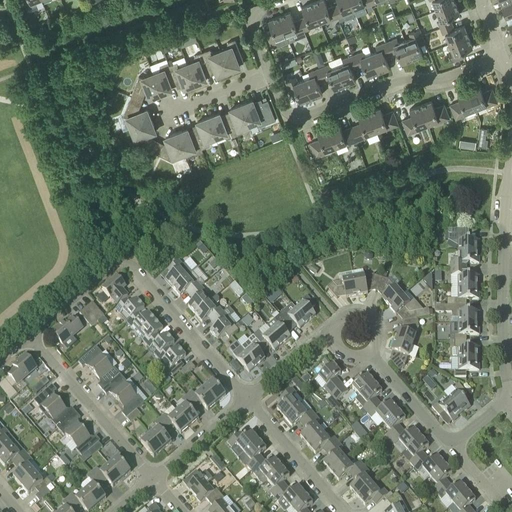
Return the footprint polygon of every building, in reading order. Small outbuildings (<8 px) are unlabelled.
[(22,0),(26,10),(37,5),(35,1),(38,0),(22,0)] [(332,21),(338,18),(333,6),(327,9),(323,0),(320,0),(312,3),(320,22),(331,18),(332,21)] [(337,0),(339,4),(333,6),(338,18),(344,16),(343,13),(353,9),(349,0),(337,0)] [(371,5),(369,0),(349,0),(353,9),(364,5),(365,8),(371,5)] [(429,0),(429,1),(432,0),(436,11),(455,3),(453,0),(429,0)] [(305,17),(300,20),(304,31),(310,29),(309,26),(320,22),(312,3),(302,7),(305,17)] [(440,28),(452,24),(450,18),(459,14),(455,3),(436,11),(440,21),(438,22),(440,28)] [(511,17),(511,3),(511,4),(501,7),(506,20),(511,17)] [(384,20),(396,18),(394,10),(382,13),(384,20)] [(290,12),(279,16),(286,35),(297,31),(298,34),(304,31),(300,20),(294,22),(290,12)] [(276,39),(286,35),(279,16),(268,21),(272,30),(266,33),(271,44),(277,42),(276,39)] [(454,30),(452,24),(440,28),(443,35),(445,34),(449,44),(468,37),(464,26),(454,30)] [(404,40),(412,60),(423,55),(418,44),(424,42),(419,30),(409,34),(411,38),(404,40)] [(354,34),(345,38),(348,44),(357,41),(354,34)] [(468,37),(449,44),(453,55),(451,56),(453,62),(465,57),(463,51),(473,48),(468,37)] [(386,43),(391,55),(396,53),(401,64),(412,60),(404,40),(398,43),(396,39),(386,43)] [(237,62),(243,60),(235,40),(227,43),(227,49),(220,51),(228,72),(234,70),(234,69),(239,67),(237,62)] [(385,57),(391,55),(386,43),(375,47),(377,51),(371,53),(378,73),(389,68),(385,57)] [(312,51),(314,57),(321,54),(318,48),(312,51)] [(228,72),(220,51),(214,54),(210,50),(202,53),(210,73),(215,71),(217,75),(222,73),(223,74),(228,72)] [(352,56),(357,68),(363,66),(367,77),(378,73),(371,53),(365,56),(363,52),(352,56)] [(210,73),(202,53),(194,56),(194,62),(187,64),(195,85),(201,83),(201,82),(206,80),(204,75),(210,73)] [(344,64),(337,67),(345,86),(356,81),(351,70),(357,68),(352,56),(342,60),(344,64)] [(159,72),(153,74),(161,95),(167,93),(167,92),(172,90),(170,85),(175,83),(169,65),(168,62),(160,66),(159,72)] [(195,85),(187,64),(181,67),(177,62),(169,65),(175,83),(176,86),(182,84),(184,88),(189,86),(189,87),(195,85)] [(319,69),(324,81),(329,79),(334,90),(345,86),(337,67),(331,69),(329,65),(319,69)] [(304,80),(310,96),(311,99),(322,94),(318,83),(324,81),(319,69),(308,73),(310,77),(304,80)] [(155,97),(161,95),(153,74),(142,78),(139,77),(133,90),(142,94),(144,89),(146,88),(150,98),(155,96),(155,97)] [(311,99),(310,96),(304,80),(298,82),(296,78),(289,80),(285,82),(290,94),(296,92),(300,103),(311,99)] [(468,90),(471,96),(476,109),(486,105),(487,107),(497,103),(492,89),(482,93),(479,86),(468,90)] [(476,109),(471,96),(468,90),(457,94),(461,104),(457,105),(456,103),(450,105),(455,120),(466,115),(465,113),(476,109)] [(241,104),(249,125),(255,122),(260,127),(267,123),(260,103),(254,105),(252,101),(247,103),(247,102),(241,104)] [(439,123),(450,119),(444,105),(438,107),(439,110),(435,111),(431,101),(420,106),(428,125),(438,121),(439,123)] [(147,110),(136,114),(135,111),(137,106),(128,103),(123,117),(127,118),(131,128),(152,120),(149,114),(148,115),(147,110)] [(242,127),(249,125),(241,104),(235,106),(235,107),(230,109),(232,114),(226,116),(234,136),(242,133),(242,127)] [(417,129),(428,125),(420,106),(409,110),(413,120),(410,121),(408,118),(402,121),(407,135),(418,131),(417,129)] [(369,112),(376,131),(387,127),(388,130),(398,125),(393,111),(386,114),(387,116),(384,118),(380,108),(369,112)] [(357,125),(351,127),(357,142),(367,138),(366,135),(376,131),(369,112),(358,117),(362,126),(358,128),(357,125)] [(226,139),(234,136),(226,116),(221,118),(219,114),(214,116),(214,115),(208,117),(216,138),(222,135),(226,139)] [(216,138),(208,117),(202,119),(202,120),(197,122),(199,127),(193,129),(194,132),(202,149),(209,146),(209,140),(216,138)] [(154,126),(152,120),(131,128),(135,139),(133,143),(146,149),(150,141),(146,138),(145,136),(155,132),(153,127),(154,126)] [(347,146),(357,142),(351,127),(345,130),(346,132),(343,134),(339,124),(328,128),(335,147),(346,143),(347,146)] [(481,127),(478,145),(485,146),(488,129),(481,127)] [(325,151),(335,147),(328,128),(317,132),(321,142),(317,143),(316,141),(310,143),(315,158),(326,154),(325,151)] [(176,133),(184,154),(190,151),(195,155),(203,152),(202,149),(194,132),(189,134),(187,130),(182,132),(182,131),(176,133)] [(173,158),(184,154),(176,133),(170,135),(170,136),(165,138),(169,148),(167,149),(163,147),(158,155),(172,161),(173,158)] [(466,230),(448,229),(448,241),(458,247),(458,253),(478,253),(478,248),(479,248),(479,241),(466,241),(466,230)] [(372,259),(373,256),(371,253),(368,253),(365,254),(364,258),(366,261),(370,261),(372,259)] [(478,257),(478,253),(458,253),(458,259),(451,260),(451,264),(450,264),(450,271),(454,271),(466,270),(466,264),(479,264),(479,257),(478,257)] [(173,289),(186,277),(192,273),(184,264),(182,265),(179,261),(169,269),(173,274),(165,281),(173,289)] [(213,270),(219,265),(215,261),(209,266),(213,270)] [(458,288),(478,288),(478,283),(479,283),(479,277),(466,276),(466,270),(454,271),(450,271),(450,277),(458,277),(458,288)] [(192,273),(186,277),(173,289),(180,298),(188,291),(191,295),(201,287),(204,284),(200,279),(199,281),(192,273)] [(432,291),(432,274),(424,281),(432,291)] [(369,290),(376,292),(381,278),(374,275),(364,277),(353,279),(357,296),(368,294),(367,290),(369,290)] [(102,289),(111,299),(112,298),(118,305),(128,297),(122,290),(125,287),(117,277),(102,289)] [(381,278),(376,292),(383,295),(385,296),(381,299),(389,308),(402,296),(395,287),(395,288),(388,280),(381,278)] [(357,296),(353,279),(342,281),(333,283),(327,288),(337,300),(343,295),(345,294),(346,299),(357,296)] [(216,296),(208,303),(201,295),(205,292),(201,287),(191,295),(195,300),(188,307),(195,315),(209,303),(217,296),(216,296)] [(239,287),(233,292),(238,298),(244,293),(239,287)] [(466,306),(466,300),(479,300),(479,293),(478,293),(478,288),(458,288),(458,299),(447,300),(447,306),(466,306)] [(271,303),(278,297),(274,292),(267,298),(271,303)] [(214,321),(223,313),(216,305),(219,303),(219,299),(217,296),(209,303),(195,315),(202,323),(210,317),(214,321)] [(304,302),(296,309),(307,323),(315,316),(311,310),(315,306),(307,296),(302,301),(304,302)] [(413,300),(409,304),(402,296),(389,308),(396,316),(399,313),(401,315),(402,322),(417,320),(430,317),(428,309),(422,311),(413,300)] [(137,300),(129,307),(125,302),(115,310),(123,319),(127,316),(130,320),(136,315),(137,315),(144,309),(137,300)] [(92,303),(86,308),(98,322),(104,317),(92,303)] [(479,312),(466,312),(466,306),(447,306),(446,306),(441,306),(435,306),(435,313),(452,313),(452,318),(458,318),(458,324),(478,324),(478,319),(479,319),(479,312)] [(91,328),(98,322),(86,308),(79,314),(91,328)] [(279,315),(282,318),(290,328),(295,324),(299,330),(307,323),(296,309),(288,316),(284,311),(279,315)] [(142,333),(155,322),(148,313),(140,320),(137,315),(136,315),(130,320),(127,323),(134,332),(138,329),(142,333)] [(231,318),(227,318),(223,313),(214,321),(218,326),(210,332),(217,341),(225,335),(225,334),(231,329),(234,326),(235,323),(231,318)] [(282,318),(279,315),(274,320),(266,326),(270,331),(282,345),(290,338),(285,332),(290,328),(282,318)] [(253,322),(248,316),(242,322),(247,327),(253,322)] [(99,321),(103,325),(107,321),(104,317),(99,321)] [(52,333),(62,345),(82,328),(74,318),(67,325),(64,322),(52,333)] [(399,330),(395,341),(412,347),(416,336),(415,336),(419,327),(417,320),(402,322),(404,330),(403,332),(399,330)] [(159,341),(155,337),(163,330),(155,322),(142,333),(146,338),(142,341),(149,350),(153,347),(159,341)] [(479,336),(479,329),(478,329),(478,324),(458,324),(458,335),(449,335),(449,342),(466,342),(466,336),(479,336)] [(238,331),(234,326),(231,329),(225,334),(225,335),(229,339),(238,331)] [(265,350),(269,346),(274,352),(282,345),(270,331),(263,337),(258,332),(253,336),(265,350)] [(170,355),(166,350),(174,344),(167,335),(159,341),(153,347),(157,351),(153,354),(158,360),(161,363),(165,360),(170,355)] [(265,350),(253,336),(248,340),(248,341),(240,347),(245,353),(257,366),(265,359),(260,354),(265,350)] [(111,341),(107,337),(103,341),(107,345),(111,341)] [(408,358),(412,347),(395,341),(391,352),(396,353),(395,355),(389,360),(399,371),(405,366),(408,357),(408,358)] [(466,342),(449,342),(449,360),(458,360),(478,360),(478,355),(479,355),(479,348),(466,348),(466,342)] [(86,365),(94,374),(107,363),(101,356),(102,355),(96,347),(78,363),(82,369),(86,365)] [(232,354),(237,360),(249,373),(257,366),(245,353),(240,347),(232,354)] [(178,348),(170,355),(165,360),(169,364),(165,368),(172,376),(182,368),(178,363),(186,357),(178,348)] [(15,369),(8,375),(16,385),(36,368),(25,355),(13,366),(15,369)] [(127,360),(122,364),(127,369),(131,365),(127,360)] [(478,365),(478,360),(458,360),(458,371),(454,371),(454,378),(466,378),(466,372),(479,372),(479,365),(478,365)] [(107,363),(94,374),(101,383),(98,386),(102,391),(120,375),(114,368),(113,370),(107,363)] [(181,373),(185,377),(195,368),(191,364),(181,373)] [(323,388),(331,398),(341,389),(334,380),(341,375),(333,365),(318,378),(326,386),(323,388)] [(437,375),(433,370),(428,375),(432,379),(437,375)] [(126,382),(120,375),(102,391),(106,396),(110,393),(118,402),(131,391),(125,384),(126,382)] [(360,397),(374,384),(366,375),(352,388),(360,397)] [(423,381),(426,386),(431,381),(428,377),(423,381)] [(292,382),(295,386),(300,381),(297,378),(292,382)] [(0,384),(0,386),(11,400),(17,395),(5,380),(0,384)] [(204,389),(216,404),(225,396),(213,382),(204,389)] [(367,414),(379,403),(375,399),(382,393),(374,384),(360,397),(367,405),(362,409),(367,414)] [(151,385),(147,389),(152,396),(156,392),(151,385)] [(448,399),(461,414),(464,411),(465,412),(470,407),(462,398),(467,394),(459,385),(454,389),(456,392),(448,399)] [(52,386),(34,402),(40,409),(41,408),(47,414),(60,403),(53,394),(56,391),(52,386)] [(186,397),(196,407),(200,403),(208,411),(216,404),(204,389),(196,396),(192,392),(186,397)] [(284,419),(299,406),(292,398),(296,394),(291,389),(279,400),(280,400),(281,398),(285,403),(277,410),(284,419)] [(331,398),(335,403),(348,392),(346,393),(341,389),(331,398)] [(118,402),(125,411),(121,414),(126,419),(136,410),(144,403),(138,396),(136,397),(131,391),(118,402)] [(185,405),(177,412),(189,427),(198,419),(191,411),(196,407),(186,397),(182,401),(185,405)] [(461,414),(448,399),(439,407),(437,404),(432,408),(439,417),(444,413),(452,423),(458,418),(457,417),(461,414)] [(383,408),(379,403),(367,414),(371,419),(376,415),(383,424),(397,411),(390,402),(383,408)] [(48,421),(51,422),(58,430),(76,414),(72,409),(68,412),(60,403),(47,414),(44,417),(48,421)] [(13,410),(9,406),(4,410),(8,414),(13,410)] [(299,406),(284,419),(292,428),(299,422),(303,427),(315,416),(311,411),(306,415),(299,406)] [(28,407),(23,411),(26,416),(32,411),(28,407)] [(173,407),(164,414),(168,419),(176,412),(173,407)] [(136,410),(126,419),(130,424),(141,415),(136,410)] [(405,420),(397,411),(383,424),(390,432),(386,436),(390,441),(403,431),(399,426),(405,420)] [(180,435),(189,427),(177,412),(168,420),(165,415),(159,420),(168,430),(173,426),(180,435)] [(71,442),(84,431),(77,422),(80,419),(76,414),(58,430),(64,437),(65,435),(71,442)] [(315,416),(303,427),(307,431),(300,437),(308,446),(322,434),(315,425),(319,421),(315,416)] [(158,428),(150,436),(162,450),(171,443),(164,434),(168,430),(159,420),(154,424),(158,428)] [(9,435),(5,429),(4,429),(0,433),(0,457),(12,447),(5,438),(9,435)] [(406,451),(421,438),(413,429),(407,435),(403,431),(390,441),(395,446),(399,442),(406,451)] [(95,436),(92,440),(84,431),(71,442),(77,449),(75,450),(82,457),(88,452),(98,443),(100,442),(95,436)] [(137,438),(140,442),(148,436),(145,432),(137,438)] [(258,441),(251,433),(242,440),(238,436),(240,434),(240,433),(228,444),(232,449),(230,451),(238,459),(244,454),(258,441)] [(322,434),(308,446),(315,455),(322,449),(326,454),(338,443),(334,438),(329,442),(322,434)] [(66,447),(71,442),(65,435),(64,437),(60,440),(66,447)] [(153,458),(162,450),(150,436),(141,443),(153,458)] [(414,468),(426,458),(422,453),(429,447),(421,438),(406,451),(414,459),(409,463),(414,468)] [(258,441),(244,454),(251,462),(247,466),(251,471),(263,461),(259,456),(266,450),(258,441)] [(98,443),(88,452),(92,457),(103,448),(98,443)] [(338,443),(326,454),(330,459),(323,464),(331,473),(346,461),(338,452),(343,448),(338,443)] [(12,447),(0,457),(0,462),(5,468),(14,461),(18,466),(28,457),(24,452),(19,455),(12,447)] [(13,478),(21,486),(35,474),(28,465),(32,462),(28,457),(18,466),(21,470),(13,478)] [(210,460),(221,473),(225,469),(215,457),(210,460)] [(430,478),(444,465),(437,457),(430,462),(426,458),(414,468),(418,473),(422,470),(430,478)] [(109,466),(121,480),(130,473),(118,458),(109,466)] [(71,465),(69,463),(65,459),(62,462),(67,468),(71,465)] [(267,481),(282,468),(274,460),(267,465),(263,461),(251,471),(255,476),(260,473),(267,481)] [(346,461),(331,473),(339,482),(348,474),(352,478),(365,468),(360,463),(353,469),(346,461)] [(437,495),(449,485),(445,480),(452,474),(444,465),(430,478),(437,486),(433,490),(437,495)] [(112,488),(121,480),(109,466),(100,473),(97,469),(92,473),(100,483),(105,479),(112,488)] [(274,498),(287,488),(283,483),(289,477),(282,468),(267,481),(274,489),(270,493),(274,498)] [(365,468),(352,478),(356,483),(350,489),(357,498),(372,485),(365,477),(369,473),(365,468)] [(96,487),(100,483),(92,473),(86,477),(93,485),(84,492),(97,507),(106,499),(96,487)] [(213,479),(217,483),(223,477),(220,473),(213,479)] [(35,474),(21,486),(28,495),(37,488),(41,493),(46,489),(51,484),(47,479),(43,483),(35,474)] [(51,475),(47,479),(51,484),(56,480),(51,475)] [(193,496),(207,484),(200,476),(196,480),(192,476),(184,482),(188,487),(186,488),(193,496)] [(80,486),(83,491),(92,485),(89,481),(80,486)] [(205,499),(209,504),(220,495),(216,490),(214,492),(207,484),(193,496),(200,504),(205,499)] [(403,484),(397,489),(401,494),(407,489),(403,484)] [(453,489),(449,485),(437,495),(441,500),(446,497),(453,505),(468,493),(460,484),(453,489)] [(372,485),(357,498),(365,507),(372,501),(376,506),(388,495),(384,490),(379,494),(372,485)] [(290,508),(305,496),(297,487),(291,492),(287,488),(274,498),(278,502),(279,503),(283,500),(290,508)] [(41,493),(35,497),(39,502),(50,493),(46,489),(41,493)] [(85,511),(90,511),(97,507),(84,492),(76,499),(72,495),(67,499),(76,510),(80,506),(85,511)] [(407,511),(400,498),(396,493),(386,502),(390,505),(392,510),(388,511),(407,511)] [(472,511),(469,507),(475,502),(468,493),(453,505),(458,511),(472,511)] [(209,511),(225,511),(229,509),(222,502),(224,499),(220,495),(209,504),(213,509),(209,511)] [(307,511),(306,510),(313,505),(305,496),(290,508),(293,511),(307,511)] [(73,511),(76,510),(67,499),(62,504),(66,508),(61,511),(73,511)]
